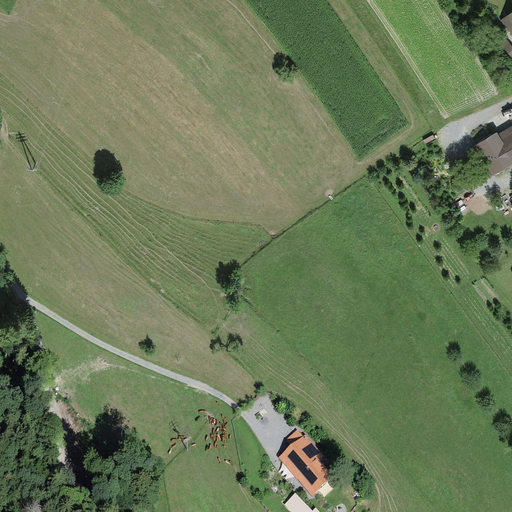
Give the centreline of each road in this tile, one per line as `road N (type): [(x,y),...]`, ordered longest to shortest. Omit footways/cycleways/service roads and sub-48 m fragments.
road 1 (track): [(18,294),(109,348),(223,399),(254,424)]
road 2 (track): [(90,511),(68,468),(39,345),(0,258)]
